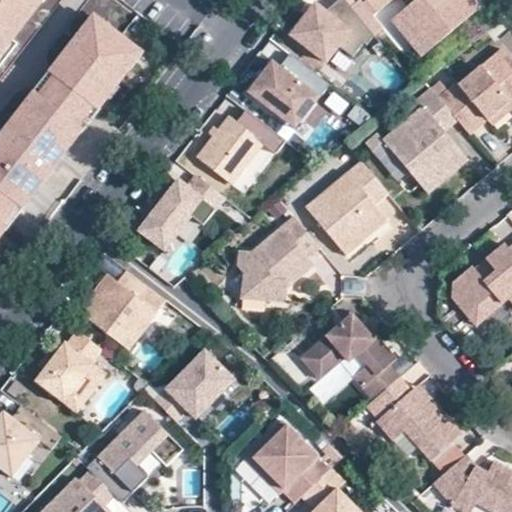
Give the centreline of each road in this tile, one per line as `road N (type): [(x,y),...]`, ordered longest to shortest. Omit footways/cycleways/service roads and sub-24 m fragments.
road 1 (residential): [(263,0),(0,346)]
road 2 (residential): [(511,427),(417,324),(419,259),(511,179)]
